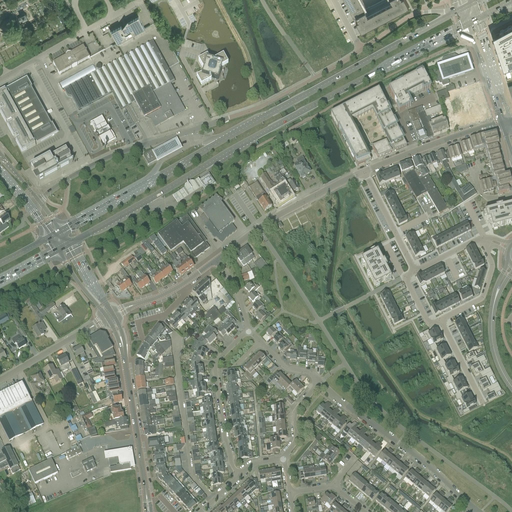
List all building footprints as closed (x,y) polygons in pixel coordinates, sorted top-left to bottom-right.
[(367,13),(360,0),(345,0),(353,15),(354,15),(356,19),(361,29),(408,4),(406,0),(391,0),(392,0),(367,13)] [(118,43),(123,40),(145,28),(139,17),(129,22),(128,20),(122,28),(121,26),(111,32),(118,43)] [(502,32),(494,36),(505,68),(511,65),(511,46),(509,47),(509,45),(511,43),(511,25),(501,32),(502,32)] [(91,76),(64,91),(67,97),(71,98),(79,111),(83,109),(95,103),(112,93),(122,110),(135,103),(138,108),(140,110),(141,113),(144,118),(147,117),(148,117),(150,118),(151,117),(156,126),(178,114),(177,113),(178,113),(179,113),(179,112),(180,112),(181,111),(181,110),(181,109),(181,108),(181,107),(180,106),(179,106),(181,105),(169,84),(175,81),(168,69),(165,63),(153,42),(99,72),(91,76)] [(118,44),(97,53),(97,55),(102,53),(103,55),(107,53),(114,50),(120,48),(118,44)] [(83,47),(71,54),(70,54),(67,55),(66,57),(53,64),(59,76),(90,59),(83,47)] [(470,67),(471,66),(473,64),(469,55),(467,54),(458,57),(454,55),(442,59),(441,61),(443,65),(438,67),(439,71),(437,72),(437,73),(436,73),(435,71),(434,71),(432,72),(431,73),(433,78),(434,78),(435,78),(435,79),(435,80),(435,83),(436,83),(439,83),(439,84),(440,85),(441,84),(442,86),(443,87),(448,85),(449,84),(448,82),(447,81),(446,81),(446,80),(447,80),(464,74),(467,73),(466,72),(468,72),(469,69),(469,68),(470,68),(470,67)] [(212,61),(210,61),(207,56),(198,61),(203,69),(204,70),(203,73),(202,73),(196,76),(201,85),(211,80),(212,79),(218,80),(221,67),(228,65),(223,56),(212,61)] [(342,111),(332,116),(338,129),(341,135),(355,161),(356,164),(369,158),(370,161),(397,150),(395,151),(392,145),(393,144),(393,143),(392,144),(388,138),(390,137),(388,138),(385,132),(387,131),(385,132),(382,125),(384,124),(383,124),(382,125),(378,119),(389,113),(388,112),(387,110),(407,100),(430,88),(423,73),(400,85),(389,90),(389,91),(387,87),(378,92),(344,110),(342,111)] [(5,91),(0,93),(0,110),(1,112),(0,112),(0,113),(1,115),(7,125),(11,122),(12,124),(8,126),(7,126),(13,136),(14,138),(15,138),(17,141),(16,141),(15,141),(17,143),(22,153),(35,146),(33,142),(35,141),(37,145),(36,145),(37,145),(54,136),(57,134),(57,133),(52,125),(51,126),(31,88),(32,88),(27,80),(27,79),(24,81),(6,90),(6,91),(7,90),(9,94),(7,95),(5,91)] [(471,109),(444,118),(449,131),(485,119),(474,84),(463,88),(470,108),(471,109)] [(447,93),(455,91),(453,86),(450,85),(450,87),(445,88),(446,89),(445,91),(436,94),(438,101),(439,102),(442,101),(449,99),(447,93)] [(102,117),(90,123),(91,125),(91,127),(92,126),(95,132),(94,132),(95,133),(96,133),(95,134),(98,138),(101,142),(102,145),(103,147),(107,144),(114,140),(114,139),(112,135),(111,135),(110,134),(109,134),(109,132),(111,132),(108,127),(107,127),(102,117)] [(417,121),(412,123),(419,142),(433,137),(428,124),(429,124),(427,120),(424,121),(422,117),(419,119),(420,121),(418,122),(417,121)] [(447,126),(445,120),(444,120),(444,119),(443,119),(444,119),(444,120),(442,121),(442,120),(442,119),(439,120),(437,121),(431,124),(430,124),(431,124),(431,125),(429,126),(429,125),(429,124),(428,124),(433,137),(437,135),(440,134),(440,133),(441,133),(442,133),(445,132),(449,131),(447,126)] [(509,175),(505,176),(504,175),(506,175),(504,167),(502,167),(502,165),(503,164),(501,157),(500,157),(499,154),(500,154),(498,146),(497,146),(497,145),(500,144),(498,137),(494,135),(486,137),(485,135),(480,137),(480,136),(469,139),(470,141),(473,151),(485,148),(492,177),(494,176),(494,179),(490,180),(490,179),(479,182),(483,195),(487,193),(486,192),(489,191),(489,193),(493,192),(493,190),(496,190),(497,195),(510,192),(509,188),(508,188),(507,187),(511,186),(509,175)] [(177,139),(153,152),(157,161),(157,162),(182,149),(177,139)] [(470,141),(465,143),(468,153),(473,151),(470,141)] [(468,153),(465,143),(460,145),(463,155),(468,153)] [(458,147),(455,148),(453,148),(453,149),(456,159),(461,157),(458,147)] [(456,159),(453,149),(453,148),(447,150),(448,153),(451,160),(456,159)] [(38,165),(31,169),(32,171),(33,174),(35,177),(37,176),(40,181),(45,178),(52,174),(59,171),(65,167),(71,164),(68,159),(70,158),(68,155),(67,151),(66,150),(58,154),(53,157),(54,159),(51,160),(50,158),(45,161),(38,165)] [(153,152),(152,151),(143,156),(148,166),(157,161),(153,152)] [(455,189),(460,199),(463,203),(476,194),(473,189),(470,187),(470,186),(469,185),(460,190),(458,186),(456,182),(448,168),(446,164),(448,164),(446,160),(449,159),(450,160),(451,160),(448,153),(444,154),(443,152),(437,154),(439,160),(440,163),(441,163),(445,170),(444,170),(451,182),(455,189)] [(437,154),(428,158),(431,165),(432,165),(434,169),(438,167),(437,165),(439,164),(438,160),(439,160),(437,154)] [(298,163),(294,165),(296,168),(295,169),(296,170),(295,170),(296,173),(297,173),(300,178),(301,177),(302,178),(305,176),(304,175),(310,172),(306,166),(306,167),(304,164),(305,163),(302,158),(297,161),(298,163)] [(419,158),(410,162),(414,172),(427,193),(429,198),(439,214),(447,209),(428,175),(425,169),(423,166),(420,161),(419,158)] [(423,160),(420,161),(423,166),(425,169),(429,167),(432,174),(435,172),(434,169),(432,165),(431,165),(428,158),(426,159),(426,158),(423,160)] [(427,193),(414,172),(410,162),(399,166),(402,174),(403,177),(416,199),(427,193)] [(396,169),(391,171),(395,181),(400,179),(396,169)] [(265,175),(260,178),(266,187),(272,196),(273,198),(275,201),(278,206),(280,205),(284,202),(285,202),(287,201),(287,200),(292,197),(286,189),(285,187),(287,186),(285,183),(286,183),(287,182),(282,175),(280,171),(279,170),(276,173),(277,175),(274,177),(277,182),(278,184),(275,186),(275,184),(273,184),(271,181),(270,182),(265,175)] [(386,173),(389,181),(394,180),(394,179),(391,171),(386,173)] [(381,175),(384,183),(389,181),(386,173),(381,175),(381,174),(381,175)] [(215,184),(209,174),(199,181),(198,182),(202,188),(205,191),(215,184)] [(381,175),(376,177),(379,186),(384,183),(381,175)] [(177,205),(199,189),(202,188),(198,182),(199,181),(198,180),(194,183),(190,182),(185,185),(184,190),(172,197),(177,205)] [(287,182),(287,183),(290,187),(293,193),(296,191),(298,191),(298,190),(299,190),(296,184),(294,182),(292,183),(290,180),(287,182)] [(254,184),(253,185),(250,187),(249,187),(264,212),(268,209),(272,207),(269,202),(270,202),(268,199),(267,197),(266,198),(265,196),(265,195),(265,194),(257,182),(254,184)] [(394,192),(384,197),(386,202),(395,198),(396,197),(394,192)] [(232,224),(234,221),(221,203),(222,201),(216,196),(213,199),(212,199),(209,202),(209,201),(206,205),(205,204),(202,207),(199,210),(203,214),(203,215),(200,217),(205,225),(204,226),(207,229),(206,230),(209,232),(209,233),(212,235),(211,236),(215,239),(215,238),(222,243),(223,241),(224,241),(226,238),(227,239),(229,236),(230,237),(233,233),(234,234),(236,231),(232,224)] [(389,207),(397,202),(395,198),(386,202),(389,207)] [(391,211),(400,207),(397,202),(389,207),(391,211)] [(495,210),(484,212),(486,220),(487,222),(490,221),(492,229),(511,224),(511,205),(502,208),(502,206),(495,208),(495,210)] [(394,216),(402,212),(400,207),(391,211),(394,216)] [(396,221),(404,217),(402,212),(394,216),(396,221)] [(183,243),(195,259),(202,254),(202,255),(204,253),(210,249),(203,239),(204,238),(187,215),(178,222),(177,221),(158,235),(170,253),(183,243)] [(404,217),(396,221),(398,226),(411,220),(408,215),(404,217)] [(6,216),(1,219),(0,219),(0,222),(1,224),(0,224),(0,233),(8,228),(5,224),(10,221),(6,216)] [(465,222),(460,224),(465,234),(470,232),(465,222)] [(381,226),(386,240),(391,238),(385,224),(381,226)] [(461,226),(456,228),(461,237),(465,234),(460,224),(461,226)] [(456,228),(451,231),(456,239),(461,237),(456,228)] [(451,231),(447,233),(451,242),(456,239),(451,231)] [(415,233),(405,238),(408,243),(417,238),(415,233)] [(447,233),(442,236),(446,244),(451,242),(447,233)] [(162,256),(166,252),(154,236),(149,239),(162,256)] [(436,237),(441,247),(446,244),(442,236),(437,238),(436,237)] [(436,237),(431,239),(436,249),(441,247),(436,237)] [(417,238),(408,243),(410,248),(418,244),(416,239),(418,238),(417,238)] [(146,243),(144,245),(149,251),(152,248),(146,243)] [(418,244),(410,248),(412,253),(422,248),(421,248),(418,244)] [(144,245),(140,248),(141,250),(144,253),(145,254),(147,257),(151,254),(144,245)] [(473,246),(463,251),(466,256),(476,251),(473,246)] [(247,247),(243,249),(249,257),(252,260),(255,258),(252,254),(247,247)] [(422,248),(412,253),(415,258),(425,253),(422,248)] [(249,257),(243,249),(238,253),(244,261),(246,265),(252,260),(249,257)] [(370,256),(361,260),(374,287),(383,282),(384,284),(392,280),(386,268),(387,267),(385,263),(384,261),(383,262),(376,250),(369,254),(370,256)] [(476,251),(466,256),(466,257),(468,256),(470,260),(478,256),(476,251)] [(244,261),(238,253),(235,255),(243,267),(246,265),(244,261)] [(134,258),(138,263),(142,259),(141,257),(139,255),(138,254),(134,258)] [(135,261),(131,256),(126,260),(129,265),(132,262),(135,261)] [(186,256),(183,258),(181,259),(184,263),(189,271),(194,267),(186,256)] [(473,265),(481,261),(478,256),(470,260),(473,265)] [(184,263),(181,259),(179,261),(177,263),(185,274),(189,271),(184,263)] [(267,267),(262,259),(254,265),(257,269),(259,274),(267,267)] [(129,265),(126,260),(121,264),(124,268),(129,265)] [(174,265),(172,266),(175,270),(181,277),(185,274),(177,263),(175,261),(174,261),(173,261),(173,263),(174,265)] [(448,261),(442,263),(444,271),(450,269),(448,261)] [(481,261),(473,265),(475,270),(484,266),(481,261)] [(162,264),(160,265),(168,275),(172,272),(167,266),(165,268),(162,264)] [(168,275),(160,265),(158,267),(161,271),(159,272),(164,279),(168,275)] [(148,266),(146,268),(148,270),(150,273),(151,274),(148,276),(151,279),(156,285),(160,282),(152,272),(150,269),(148,266)] [(440,266),(435,268),(440,278),(445,275),(440,266)] [(435,268),(431,270),(435,279),(439,277),(440,278),(435,268)] [(123,269),(120,272),(124,277),(123,279),(124,281),(121,283),(126,290),(131,286),(128,282),(129,282),(127,279),(129,277),(126,273),(123,269)] [(157,274),(154,270),(152,272),(160,282),(164,279),(159,272),(157,274)] [(431,270),(426,273),(430,281),(435,279),(431,270)] [(482,281),(485,272),(480,270),(477,280),(482,281)] [(141,272),(139,274),(140,276),(137,278),(140,280),(145,287),(150,283),(147,280),(147,279),(145,276),(144,277),(141,272)] [(246,273),(240,276),(242,282),(249,280),(246,273)] [(426,273),(421,275),(425,284),(430,281),(426,273)] [(454,274),(447,277),(449,283),(457,280),(454,274)] [(421,275),(416,278),(421,288),(426,285),(425,284),(421,275)] [(145,287),(140,280),(137,283),(134,279),(132,280),(135,284),(134,284),(136,287),(137,287),(140,291),(145,287)] [(210,288),(209,283),(206,279),(199,285),(195,289),(194,289),(192,291),(192,292),(197,298),(198,299),(198,298),(204,305),(207,302),(206,300),(204,298),(206,297),(203,294),(210,288)] [(479,291),(482,281),(477,280),(474,289),(479,291)] [(108,281),(105,283),(105,284),(111,291),(114,289),(108,281)] [(126,290),(121,283),(119,284),(117,281),(114,283),(115,284),(117,286),(116,287),(118,290),(119,289),(122,293),(126,290)] [(253,293),(257,289),(262,285),(261,282),(259,283),(260,286),(258,287),(257,286),(256,286),(254,284),(252,286),(250,284),(249,285),(247,286),(245,288),(245,289),(251,295),(253,293)] [(463,291),(467,299),(472,297),(468,289),(463,291)] [(389,291),(379,296),(382,301),(392,296),(389,291)] [(458,294),(462,302),(467,299),(463,291),(458,294)] [(256,296),(253,293),(251,295),(248,298),(253,303),(254,301),(256,303),(257,303),(257,302),(259,301),(261,299),(259,297),(260,296),(258,294),(256,296)] [(454,294),(449,296),(454,306),(459,303),(454,294)] [(392,296),(382,301),(384,306),(392,302),(390,297),(392,297),(392,296)] [(450,298),(445,300),(450,308),(454,306),(449,296),(450,298)] [(195,309),(199,305),(194,299),(193,298),(193,299),(191,302),(189,300),(186,303),(192,310),(194,307),(195,309)] [(445,300),(441,303),(445,311),(450,308),(445,300)] [(213,322),(221,316),(229,309),(235,303),(233,301),(228,305),(224,309),(223,307),(217,312),(214,307),(206,313),(213,322)] [(43,307),(39,302),(35,305),(39,310),(43,307)] [(256,304),(252,308),(257,312),(256,313),(258,315),(261,312),(264,310),(265,308),(263,306),(264,305),(262,303),(260,305),(257,302),(257,303),(256,304)] [(392,302),(384,306),(387,311),(395,307),(392,302)] [(53,303),(47,308),(39,313),(41,316),(49,311),(55,306),(53,303)] [(190,312),(192,310),(186,303),(182,307),(184,308),(181,311),(180,311),(187,317),(191,313),(190,312)] [(441,303),(436,305),(440,314),(440,313),(445,311),(441,303)] [(41,316),(39,313),(34,305),(30,307),(40,321),(44,319),(41,316)] [(436,305),(431,308),(435,316),(440,314),(436,305)] [(57,311),(61,317),(57,320),(59,323),(64,320),(71,315),(68,311),(67,312),(63,306),(57,311)] [(395,307),(387,311),(389,316),(397,311),(395,307)] [(176,313),(173,316),(179,323),(180,322),(180,323),(182,321),(183,321),(187,317),(180,311),(181,312),(178,315),(176,313)] [(397,311),(389,316),(391,320),(400,316),(397,311)] [(264,323),(271,315),(269,313),(267,315),(265,313),(264,314),(261,312),(258,315),(256,317),(260,322),(262,321),(264,323)] [(5,314),(0,316),(0,325),(8,320),(5,314)] [(228,320),(223,325),(224,325),(225,326),(231,332),(234,329),(232,327),(235,324),(235,325),(236,324),(230,318),(232,317),(230,315),(228,317),(230,319),(228,320)] [(391,320),(391,321),(394,326),(404,321),(401,315),(400,316),(391,320)] [(182,326),(179,323),(173,316),(170,320),(172,321),(169,324),(168,323),(168,324),(174,330),(178,326),(180,328),(182,326)] [(464,319),(454,324),(456,329),(466,324),(464,319)] [(422,327),(420,321),(414,324),(416,330),(422,327)] [(165,331),(164,330),(166,327),(162,323),(160,326),(158,325),(154,329),(162,336),(163,336),(164,337),(166,336),(163,334),(165,331)] [(32,329),(34,332),(38,339),(44,335),(42,332),(46,330),(42,324),(32,329)] [(466,324),(456,329),(459,334),(467,329),(465,325),(466,324)] [(225,326),(224,325),(217,331),(223,337),(223,336),(225,333),(228,336),(231,332),(225,326)] [(19,330),(24,338),(27,337),(22,328),(19,330)] [(212,328),(207,332),(205,330),(203,332),(207,336),(213,342),(216,339),(214,336),(217,334),(218,334),(214,330),(212,328)] [(271,329),(266,333),(270,338),(272,337),(274,339),(278,334),(276,332),(278,331),(275,329),(273,331),(271,328),(271,329)] [(159,340),(162,336),(154,329),(151,333),(157,338),(159,340)] [(467,329),(459,334),(461,339),(470,334),(467,329)] [(428,330),(422,333),(424,337),(426,336),(429,341),(440,335),(437,330),(430,333),(428,330)] [(85,341),(90,350),(91,349),(97,359),(112,356),(115,356),(112,349),(113,348),(107,339),(108,339),(105,334),(99,332),(85,341)] [(156,340),(157,338),(151,333),(148,337),(155,344),(159,343),(156,340)] [(284,338),(282,336),(280,333),(278,334),(274,339),(272,340),(277,345),(278,343),(280,345),(283,343),(285,341),(283,339),(284,338)] [(470,334),(461,339),(464,343),(472,339),(470,334)] [(440,335),(429,341),(431,340),(433,345),(429,347),(430,350),(436,347),(435,344),(442,340),(440,335)] [(18,336),(11,340),(14,344),(15,344),(16,346),(17,347),(16,348),(18,350),(19,349),(19,350),(26,346),(22,339),(20,340),(18,336)] [(213,342),(207,336),(204,338),(203,337),(198,342),(204,346),(207,343),(209,345),(213,342)] [(170,342),(157,345),(155,344),(148,337),(144,343),(151,349),(152,347),(155,351),(156,351),(155,352),(157,354),(158,356),(159,356),(160,357),(170,347),(170,342)] [(472,339),(464,343),(466,348),(476,343),(474,344),(472,339)] [(280,345),(277,348),(282,353),(284,352),(286,354),(288,352),(290,349),(293,346),(291,344),(289,346),(287,344),(285,341),(283,343),(280,345)] [(198,342),(195,351),(196,352),(205,355),(206,351),(203,350),(204,346),(198,342)] [(151,349),(144,343),(141,348),(144,350),(144,351),(148,353),(148,352),(149,350),(150,350),(150,351),(153,353),(155,351),(152,347),(151,349)] [(476,343),(466,348),(469,353),(479,348),(476,343)] [(307,353),(307,350),(300,349),(300,348),(300,347),(298,346),(297,351),(297,354),(296,359),(299,359),(302,360),(302,361),(306,362),(306,361),(307,353)] [(436,347),(430,350),(432,353),(434,352),(437,357),(448,351),(445,346),(438,350),(436,347)] [(73,351),(78,361),(85,356),(80,347),(73,351)] [(144,360),(148,353),(144,351),(144,350),(141,348),(136,356),(144,360)] [(296,359),(297,354),(293,354),(294,351),(291,351),(291,349),(290,349),(288,352),(286,354),(284,356),(285,357),(286,357),(286,358),(290,358),(290,361),(293,361),(293,362),(295,362),(295,361),(296,361),(296,359)] [(315,364),(316,357),(316,353),(309,352),(308,350),(307,350),(307,353),(306,361),(308,361),(308,362),(311,362),(311,364),(315,364)] [(448,351),(437,357),(439,362),(437,363),(439,366),(445,363),(443,360),(451,356),(448,351)] [(203,360),(205,355),(196,352),(195,355),(194,355),(191,362),(198,362),(200,358),(203,360)] [(484,357),(482,353),(477,355),(475,352),(466,357),(468,362),(472,360),(474,362),(484,357)] [(259,353),(255,357),(262,363),(264,366),(268,362),(265,360),(266,359),(259,353)] [(60,367),(62,372),(69,369),(68,369),(71,367),(65,356),(58,360),(59,363),(59,364),(61,367),(60,367)] [(116,366),(115,362),(115,360),(113,360),(112,356),(97,359),(92,360),(94,364),(101,364),(101,369),(103,369),(105,368),(116,366)] [(262,363),(255,357),(251,361),(258,367),(262,363)] [(321,358),(316,357),(315,364),(318,364),(317,367),(324,368),(325,358),(321,358)] [(474,362),(475,365),(471,367),(473,372),(483,367),(481,364),(486,362),(484,357),(474,362)] [(136,363),(135,363),(135,368),(147,368),(147,365),(143,365),(143,363),(141,360),(136,359),(136,363)] [(258,367),(251,361),(247,364),(254,371),(258,367)] [(199,367),(198,362),(191,362),(192,369),(194,369),(194,372),(203,371),(202,366),(199,367)] [(445,363),(439,366),(440,369),(442,368),(445,373),(456,367),(453,362),(446,366),(445,363)] [(254,371),(247,364),(243,368),(247,372),(245,373),(247,376),(251,380),(254,378),(252,377),(256,373),(254,371)] [(278,369),(274,365),(268,370),(272,374),(278,369)] [(63,379),(60,373),(56,375),(52,366),(44,370),(49,380),(53,378),(54,379),(56,383),(63,379)] [(116,367),(116,366),(105,368),(103,369),(104,373),(102,373),(102,375),(113,373),(113,372),(114,371),(114,367),(116,367)] [(456,367),(445,373),(448,378),(445,379),(447,382),(453,379),(451,376),(459,373),(456,367)] [(481,377),(492,372),(489,368),(484,370),(483,367),(473,372),(476,377),(480,374),(481,377)] [(76,369),(72,371),(79,385),(83,383),(76,369)] [(228,374),(227,374),(228,380),(238,378),(239,378),(239,373),(235,373),(234,369),(227,370),(228,374)] [(204,375),(203,371),(194,372),(191,372),(191,376),(193,375),(194,381),(193,381),(201,380),(200,376),(204,375)] [(277,384),(284,378),(280,374),(279,375),(277,372),(267,382),(269,384),(273,380),(277,384)] [(489,379),(494,377),(492,372),(481,377),(483,380),(479,382),(481,387),(490,382),(489,379)] [(114,374),(113,373),(102,375),(103,378),(104,378),(105,382),(107,381),(116,380),(115,375),(114,376),(114,374),(115,374),(115,373),(114,373),(115,373),(114,374)] [(31,377),(34,383),(34,382),(35,384),(31,385),(31,384),(30,384),(35,394),(40,392),(38,388),(41,387),(40,384),(44,382),(40,374),(37,376),(36,375),(31,377)] [(281,388),(287,382),(284,378),(277,384),(281,388)] [(453,379),(447,382),(448,385),(451,384),(453,389),(464,384),(462,378),(454,382),(453,379)] [(118,379),(116,380),(107,381),(108,385),(106,385),(107,387),(118,385),(118,384),(119,383),(118,379)] [(201,384),(201,380),(193,381),(189,382),(189,384),(190,386),(192,386),(192,390),(197,390),(205,389),(205,384),(201,384)] [(293,391),(300,385),(296,381),(291,385),(291,386),(289,387),(290,387),(293,391)] [(291,386),(291,385),(287,382),(281,388),(285,392),(288,389),(290,387),(289,387),(291,386)] [(483,392),(487,389),(489,392),(499,387),(497,383),(492,385),(490,382),(481,387),(483,392)] [(31,402),(29,398),(30,398),(29,396),(29,395),(27,393),(23,385),(22,383),(9,390),(0,394),(0,423),(9,441),(43,424),(32,402),(31,402)] [(453,389),(451,390),(454,395),(455,399),(461,396),(460,393),(467,389),(464,384),(453,389)] [(118,386),(118,385),(109,387),(110,393),(111,393),(111,397),(113,396),(119,395),(119,392),(121,392),(120,387),(119,388),(118,386),(119,386),(120,386),(120,385),(119,385),(118,386)] [(304,389),(300,385),(293,391),(297,395),(304,389)] [(499,387),(489,392),(490,395),(486,397),(489,402),(498,397),(497,394),(501,391),(499,387)] [(206,393),(205,389),(197,390),(197,393),(196,393),(196,399),(204,398),(204,397),(203,398),(203,394),(206,393)] [(92,393),(89,395),(90,398),(94,405),(97,403),(92,393)] [(461,396),(455,399),(457,402),(459,400),(462,406),(473,400),(470,394),(463,398),(461,396)] [(121,395),(119,395),(113,396),(114,404),(119,403),(119,402),(122,402),(122,399),(122,398),(122,396),(121,395)] [(294,403),(290,400),(288,397),(285,399),(287,401),(291,406),(294,403)] [(462,406),(461,406),(462,412),(463,415),(469,412),(468,409),(475,405),(473,400),(462,406)] [(320,416),(329,404),(327,403),(324,407),(322,405),(316,412),(320,416)] [(324,419),(330,411),(328,410),(331,406),(329,404),(320,416),(324,419)] [(109,413),(109,414),(110,414),(110,415),(111,415),(112,415),(113,415),(113,420),(114,419),(115,420),(123,418),(123,417),(124,417),(123,415),(123,413),(121,414),(120,408),(116,409),(116,408),(111,409),(111,410),(108,410),(109,413)] [(324,419),(322,422),(326,425),(328,422),(337,411),(335,409),(332,413),(330,411),(324,419)] [(332,426),(338,418),(336,417),(339,413),(337,411),(328,422),(332,426)] [(91,427),(87,419),(92,417),(90,413),(81,417),(86,429),(91,427)] [(336,429),(345,418),(343,416),(340,420),(338,418),(332,426),(336,429)] [(347,419),(345,418),(336,429),(340,432),(346,425),(344,423),(347,419)] [(119,420),(114,422),(109,423),(104,425),(105,428),(115,425),(115,429),(128,426),(126,419),(119,420)] [(164,425),(164,420),(156,421),(143,423),(142,423),(143,428),(155,427),(157,426),(164,425)] [(347,436),(356,424),(354,423),(351,427),(349,425),(341,435),(345,438),(347,436)] [(351,439),(357,431),(355,430),(359,426),(356,424),(347,436),(351,439)] [(96,435),(94,427),(91,427),(86,429),(90,437),(96,435)] [(155,434),(156,433),(155,427),(143,428),(144,436),(155,434)] [(355,442),(364,431),(362,429),(359,433),(357,431),(351,439),(355,442)] [(359,446),(365,438),(363,437),(366,433),(364,431),(355,442),(359,446)] [(363,449),(372,438),(370,436),(367,440),(365,438),(359,446),(363,449)] [(165,447),(165,445),(164,439),(164,438),(164,437),(160,437),(157,438),(158,439),(154,440),(147,441),(148,449),(151,449),(155,448),(164,447),(165,447)] [(367,452),(373,445),(371,443),(374,439),(372,438),(363,449),(367,452)] [(371,456),(380,444),(378,442),(375,446),(373,445),(367,452),(371,456)] [(281,446),(281,444),(270,445),(271,450),(272,450),(273,454),(278,454),(278,450),(280,450),(279,446),(281,446)] [(382,446),(380,444),(371,456),(375,459),(381,451),(379,450),(382,446)] [(340,454),(333,448),(333,447),(330,445),(326,450),(327,450),(337,459),(339,457),(338,456),(340,454)] [(79,447),(65,453),(67,456),(68,460),(82,454),(79,447)] [(0,456),(0,465),(6,463),(12,475),(20,471),(16,463),(19,462),(13,450),(11,451),(9,448),(1,452),(3,455),(0,456)] [(132,450),(104,454),(105,462),(118,460),(119,467),(129,465),(130,469),(135,469),(132,450)] [(382,462),(388,455),(384,451),(378,459),(382,462)] [(337,459),(329,452),(325,456),(333,462),(335,460),(336,461),(337,459)] [(331,465),(333,462),(325,456),(323,454),(322,453),(318,458),(320,459),(323,461),(326,464),(330,467),(332,465),(331,465)] [(386,465),(392,458),(388,455),(382,462),(386,465)] [(390,469),(396,461),(392,458),(386,465),(390,469)] [(51,460),(28,471),(35,484),(57,473),(51,460)] [(394,472),(400,465),(396,461),(390,469),(394,472)] [(109,468),(110,473),(126,470),(126,471),(131,470),(130,464),(116,466),(116,467),(109,468)] [(398,475),(404,468),(400,465),(394,472),(398,475)] [(310,480),(308,470),(308,467),(302,468),(303,471),(298,472),(299,479),(304,479),(304,480),(308,479),(308,481),(310,480)] [(408,471),(404,468),(398,475),(402,479),(408,471)] [(166,471),(165,469),(163,469),(156,470),(156,473),(158,472),(158,475),(158,479),(166,475),(166,474),(168,474),(167,471),(166,471)] [(275,469),(269,470),(271,480),(281,478),(280,471),(275,472),(275,469)] [(409,482),(415,475),(411,471),(405,479),(409,482)] [(169,481),(172,479),(170,477),(168,474),(166,475),(158,479),(161,482),(162,481),(163,483),(162,485),(163,486),(169,481)] [(352,485),(358,478),(354,474),(354,475),(352,477),(351,479),(348,482),(352,485)] [(413,485),(419,478),(415,475),(409,482),(413,485)] [(251,478),(244,484),(252,493),(254,491),(258,490),(257,486),(258,486),(257,483),(256,480),(253,480),(251,478)] [(356,488),(362,481),(358,478),(352,485),(356,488)] [(417,489),(423,481),(419,478),(413,485),(417,489)] [(168,489),(175,483),(172,479),(169,481),(163,486),(165,488),(166,487),(168,489)] [(222,483),(222,480),(210,481),(210,484),(212,483),(213,493),(220,486),(221,485),(221,484),(222,483)] [(360,492),(366,484),(362,481),(356,488),(360,492)] [(421,492),(427,485),(423,481),(417,489),(421,492)] [(170,494),(179,486),(175,483),(168,489),(170,491),(169,492),(170,494)] [(252,493),(244,484),(240,488),(241,490),(246,495),(248,496),(252,493)] [(364,495),(370,488),(366,484),(360,492),(364,495)] [(431,488),(427,485),(421,492),(425,495),(431,488)] [(182,490),(179,486),(170,494),(172,496),(173,494),(175,496),(182,490)] [(177,502),(185,494),(188,491),(184,488),(182,490),(175,496),(177,498),(175,500),(177,502)] [(368,498),(374,491),(370,488),(364,495),(368,498)] [(435,491),(431,488),(425,495),(429,499),(435,491)] [(241,490),(237,493),(246,502),(250,499),(248,496),(246,495),(241,490)] [(182,504),(189,498),(191,495),(188,491),(185,494),(177,502),(179,503),(180,502),(182,504)] [(378,494),(374,491),(368,498),(372,502),(378,494)] [(31,493),(23,497),(25,500),(24,500),(25,503),(26,506),(27,505),(27,506),(36,503),(31,493)] [(247,503),(246,502),(237,493),(233,497),(241,505),(243,507),(247,503)] [(379,505),(385,498),(381,494),(375,502),(379,505)] [(433,505),(440,498),(436,494),(429,502),(433,505)] [(329,497),(326,495),(321,501),(320,501),(317,501),(318,506),(318,507),(320,506),(320,505),(321,503),(324,506),(326,504),(328,501),(327,500),(329,497)] [(331,495),(329,497),(327,500),(328,501),(326,504),(331,508),(334,504),(335,503),(333,502),(336,499),(331,495)] [(236,507),(240,504),(233,497),(229,501),(236,507)] [(184,509),(192,501),(189,498),(182,504),(184,506),(182,507),(184,509)] [(383,508),(389,501),(385,498),(379,505),(383,508)] [(437,509),(444,501),(440,498),(433,505),(437,509)] [(189,511),(198,503),(195,499),(192,501),(184,509),(186,511),(187,510),(189,511)] [(312,511),(316,510),(316,511),(318,511),(318,507),(318,506),(315,507),(313,499),(307,500),(308,508),(312,508),(312,511)] [(229,501),(225,504),(232,511),(235,511),(238,510),(236,507),(229,501)] [(387,511),(393,504),(389,501),(383,508),(387,511)] [(441,511),(448,504),(444,501),(437,509),(441,511)]
